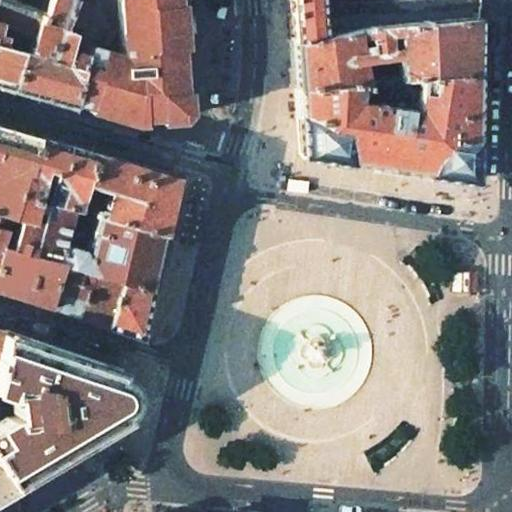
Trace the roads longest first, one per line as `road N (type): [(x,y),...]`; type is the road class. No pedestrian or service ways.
road 1 (residential): [(507,226),(265,198),(230,185)]
road 2 (residential): [(503,476),(507,226)]
road 3 (residential): [(230,185),(215,169),(0,107)]
road 4 (residential): [(274,496),(505,502)]
road 5 (residential): [(507,226),(509,0)]
road 6 (residential): [(0,307),(186,364)]
road 7 (residential): [(252,0),(254,74),(230,185)]
road 8 (residential): [(230,185),(186,364)]
